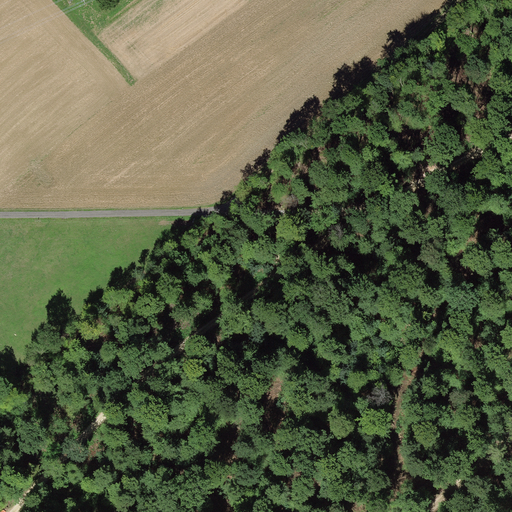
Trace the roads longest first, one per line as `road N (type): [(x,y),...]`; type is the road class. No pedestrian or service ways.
road 1 (track): [(511,137),(428,175),(273,276),(133,385),(13,511)]
road 2 (unclassified): [(217,211),(460,0)]
road 3 (unclassified): [(0,214),(217,211)]
road 4 (unclassified): [(217,211),(377,206)]
